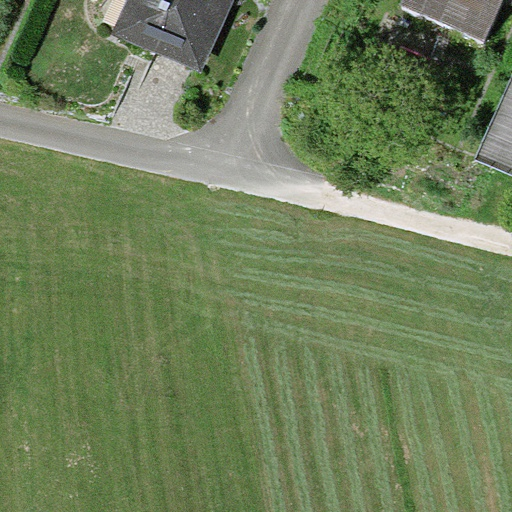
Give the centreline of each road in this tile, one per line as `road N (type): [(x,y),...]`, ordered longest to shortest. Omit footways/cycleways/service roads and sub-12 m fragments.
road 1 (residential): [(220,162),(511,237)]
road 2 (residential): [(220,162),(0,116)]
road 3 (residential): [(291,0),(220,162)]
